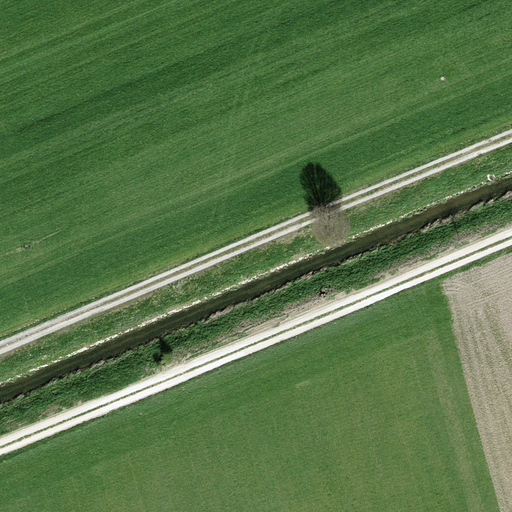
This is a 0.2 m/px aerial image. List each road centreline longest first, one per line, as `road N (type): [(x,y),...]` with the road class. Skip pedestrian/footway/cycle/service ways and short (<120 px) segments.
road 1 (track): [(511,237),(0,449)]
road 2 (track): [(0,342),(511,132)]
